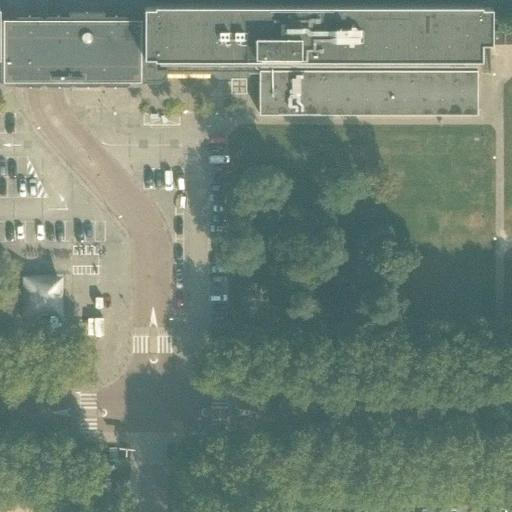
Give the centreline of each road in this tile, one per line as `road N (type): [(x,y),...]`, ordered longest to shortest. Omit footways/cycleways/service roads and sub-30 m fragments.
road 1 (unclassified): [(153,412),(152,242),(133,207),(51,120),(41,85),(41,0)]
road 2 (unclassified): [(153,412),(511,413)]
road 3 (unclassified): [(153,412),(0,412)]
